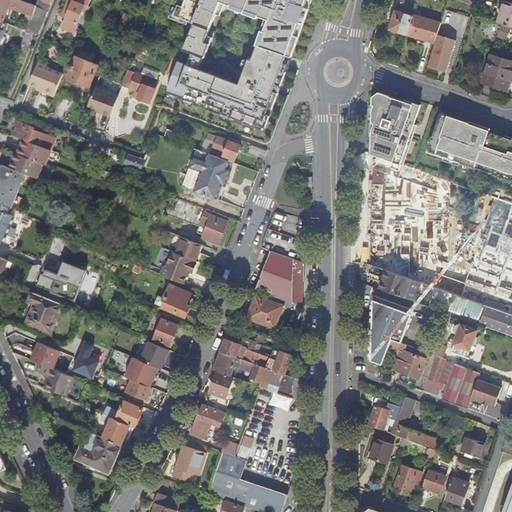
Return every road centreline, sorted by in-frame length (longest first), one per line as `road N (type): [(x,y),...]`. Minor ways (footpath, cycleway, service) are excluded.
road 1 (tertiary): [(324,140),(282,152),(194,375),(119,511)]
road 2 (secondary): [(337,511),(343,99)]
road 3 (secondary): [(324,140),(316,511)]
road 4 (residential): [(364,69),(511,117)]
road 5 (secondary): [(0,372),(63,511)]
